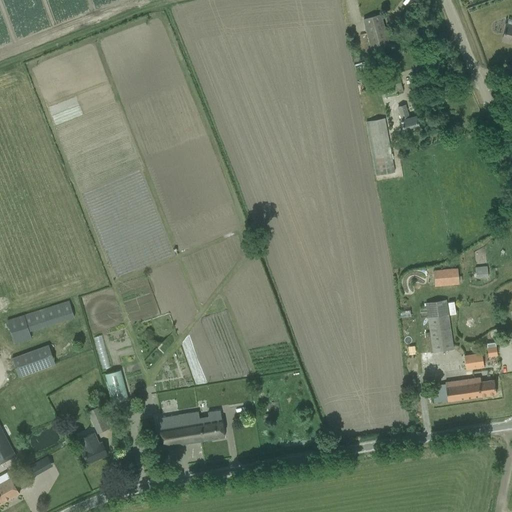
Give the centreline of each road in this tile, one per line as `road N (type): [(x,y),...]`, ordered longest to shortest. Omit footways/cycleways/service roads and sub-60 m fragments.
road 1 (unclassified): [(73,511),(100,500),(511,426)]
road 2 (track): [(0,67),(188,0)]
